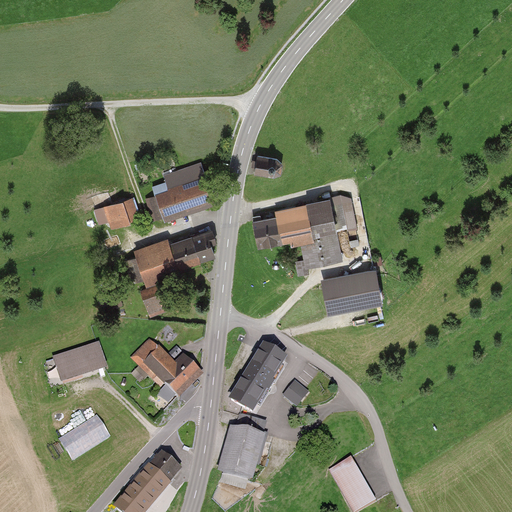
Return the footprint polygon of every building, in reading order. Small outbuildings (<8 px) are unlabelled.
[(278,159),(259,155),(255,174),(275,178),(282,175),(284,165),(278,159)] [(201,160),(162,173),(167,188),(146,195),(155,219),(162,217),(164,220),(215,203),(201,160)] [(147,166),(136,171),(141,184),(152,179),(147,166)] [(133,195),(95,209),(100,224),(108,221),(111,228),(141,217),(133,195)] [(273,219),(252,223),(257,246),(280,241),(281,245),(299,241),(305,269),(342,261),(336,232),(357,228),(351,201),(330,206),(328,199),(271,211),(273,219)] [(215,239),(211,228),(169,242),(167,236),(132,248),(135,256),(125,259),(133,282),(142,279),(144,284),(176,272),(175,269),(215,255),(210,240),(215,239)] [(373,269),(319,280),(327,313),(381,302),(373,269)] [(160,283),(141,290),(149,316),(169,310),(160,283)] [(121,302),(119,291),(109,294),(112,304),(121,302)] [(177,403),(202,378),(200,375),(181,356),(173,364),(152,341),(134,358),(177,403)] [(106,369),(98,346),(52,361),(61,385),(106,369)] [(252,417),(288,362),(264,346),(228,402),(252,417)] [(321,386),(298,367),(288,378),(312,397),(321,386)] [(216,475),(248,484),(264,425),(232,416),(216,475)] [(113,442),(98,418),(60,442),(74,465),(113,442)] [(147,469),(112,508),(116,511),(154,511),(173,491),(169,487),(181,474),(161,456),(148,470),(147,469)] [(350,511),(362,511),(375,505),(351,464),(330,477),(350,511)]
